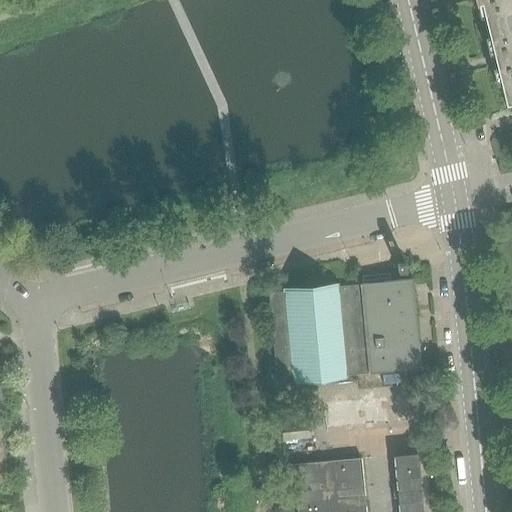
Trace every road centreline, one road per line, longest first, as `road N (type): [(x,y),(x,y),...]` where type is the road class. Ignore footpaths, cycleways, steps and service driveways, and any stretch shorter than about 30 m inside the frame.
road 1 (residential): [(35,307),(455,204)]
road 2 (tertiary): [(484,511),(455,204)]
road 3 (tertiary): [(455,204),(406,0)]
road 4 (residential): [(55,511),(35,307)]
